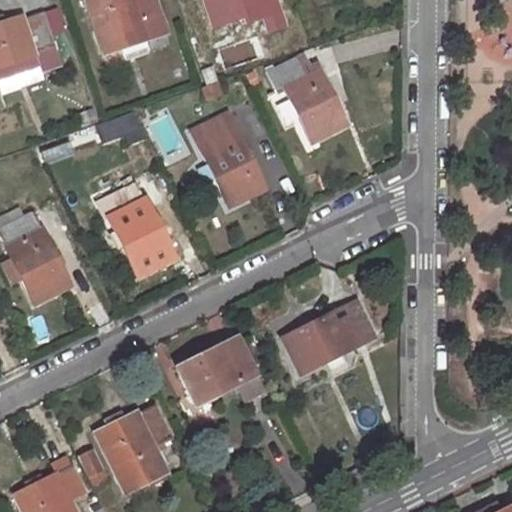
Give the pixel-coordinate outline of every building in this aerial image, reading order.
[(165,29),(155,0),(82,0),(100,51),(119,45),(143,37),(145,36),(150,47),(165,43),(161,31),(165,29)] [(279,12),(275,0),(202,0),(208,15),(226,9),(230,22),(246,17),(242,4),(249,2),(253,13),(260,11),(263,17),(279,12)] [(0,63),(53,45),(42,10),(23,16),(22,14),(0,21),(0,63)] [(148,49),(143,37),(119,45),(123,57),(148,49)] [(345,122),(318,66),(314,68),(310,61),(303,65),(300,59),(276,71),(310,140),(345,122)] [(216,81),(211,68),(201,72),(206,84),(216,81)] [(121,135),(140,127),(135,113),(115,121),(121,135)] [(264,188),(226,114),(191,131),(228,207),(264,188)] [(170,257),(129,174),(95,191),(136,274),(170,257)] [(68,287),(31,211),(0,227),(0,241),(32,304),(68,287)] [(375,335),(355,299),(280,337),(298,372),(328,358),(332,366),(346,359),(342,351),(375,335)] [(252,375),(236,344),(222,351),(220,348),(174,371),(191,405),(252,375)] [(169,438),(145,389),(129,398),(127,393),(84,414),(111,468),(169,438)] [(95,461),(83,435),(70,442),(82,467),(95,461)] [(83,494),(70,466),(12,495),(20,511),(73,511),(68,502),(83,494)]
